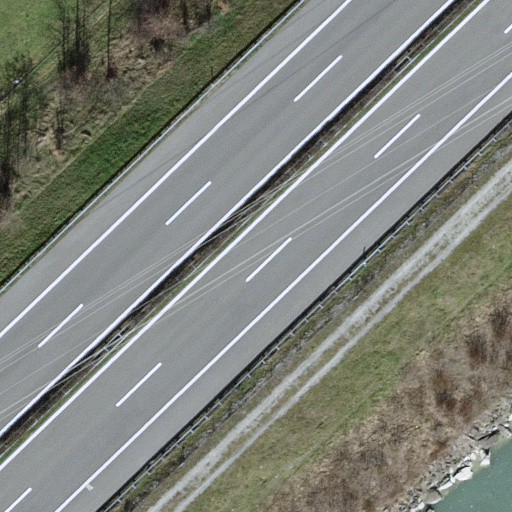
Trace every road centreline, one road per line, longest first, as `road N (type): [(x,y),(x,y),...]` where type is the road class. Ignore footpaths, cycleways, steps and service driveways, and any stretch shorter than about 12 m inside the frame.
road 1 (motorway): [(8,511),(511,27)]
road 2 (motorway): [(397,0),(0,382)]
road 3 (track): [(163,511),(511,176)]
